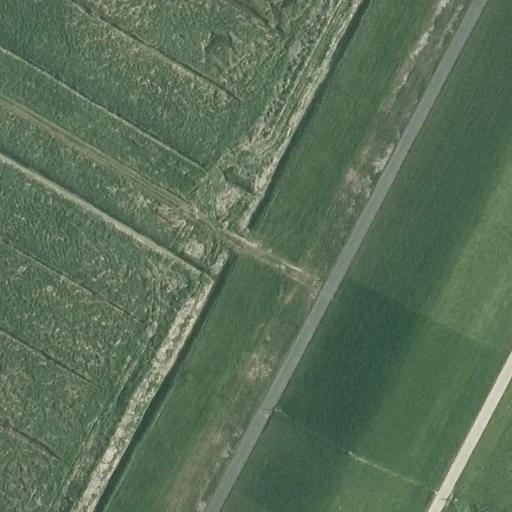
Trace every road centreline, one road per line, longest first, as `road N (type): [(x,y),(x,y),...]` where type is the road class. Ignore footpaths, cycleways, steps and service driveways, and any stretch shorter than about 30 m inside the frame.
road 1 (track): [(476,0),(214,511)]
road 2 (track): [(324,292),(0,91)]
road 3 (track): [(442,511),(511,377)]
